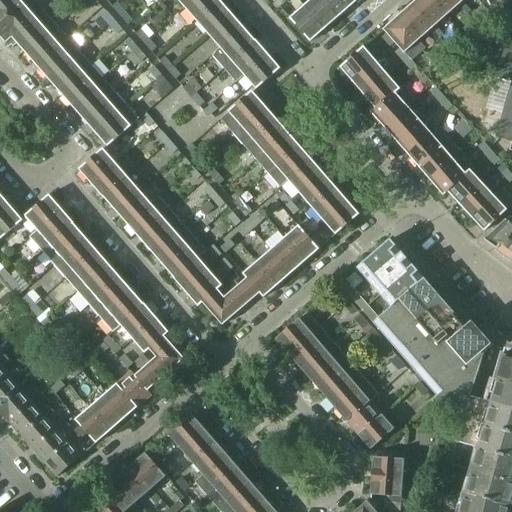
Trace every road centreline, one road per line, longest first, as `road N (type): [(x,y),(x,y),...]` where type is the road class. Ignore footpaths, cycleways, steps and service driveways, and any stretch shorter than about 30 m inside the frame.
road 1 (residential): [(196,385),(295,504),(307,510),(333,500),(347,484),(345,456),(244,341)]
road 2 (residential): [(58,165),(224,358)]
road 3 (residential): [(244,341),(410,196)]
road 4 (residential): [(50,511),(196,385)]
road 5 (residential): [(410,196),(304,71)]
road 6 (residential): [(511,292),(410,196)]
road 7 (residential): [(58,165),(65,139),(0,61)]
